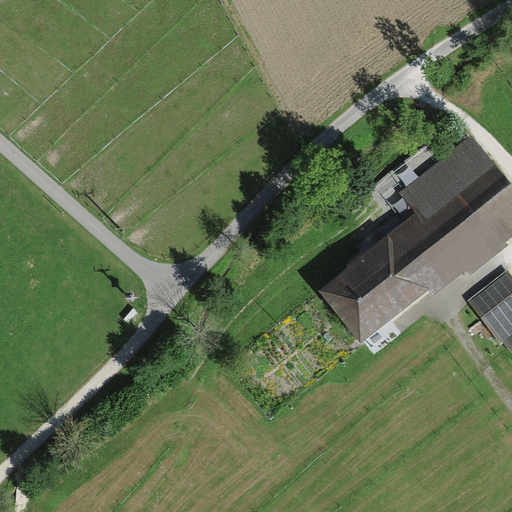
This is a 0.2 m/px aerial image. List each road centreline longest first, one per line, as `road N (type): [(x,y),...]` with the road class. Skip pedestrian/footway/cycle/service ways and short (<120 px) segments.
road 1 (track): [(0,469),(347,115),(511,6)]
road 2 (track): [(170,287),(0,135)]
road 3 (track): [(511,173),(401,77)]
